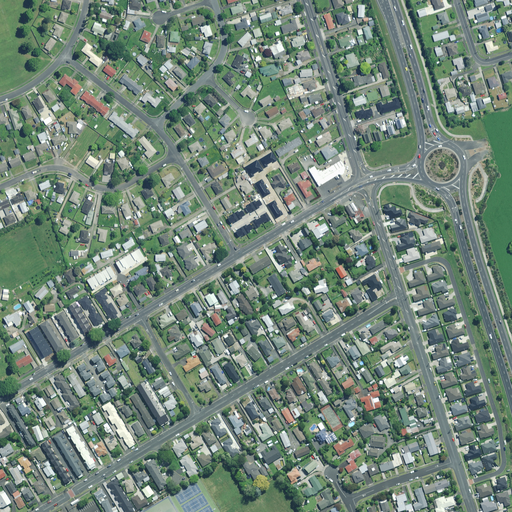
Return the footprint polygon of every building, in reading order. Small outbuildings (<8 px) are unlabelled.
[(71,1),(70,1),(69,0),(63,0),(62,9),(66,10),(66,9),(69,9),(71,1)] [(134,0),(130,0),(129,10),(127,10),(127,14),(137,15),(137,11),(140,11),(141,3),(134,3),(134,0)] [(331,0),(335,9),(343,6),(341,0),(331,0)] [(441,3),(440,0),(433,0),(432,0),(435,10),(445,7),(443,2),(441,3)] [(243,12),(240,1),(237,3),(238,6),(230,8),(233,15),(243,12)] [(290,5),(281,8),(281,6),(276,8),(277,10),(279,10),(280,11),(278,11),(279,15),(281,14),(282,16),(293,13),(290,5)] [(427,15),(425,9),(417,12),(419,18),(427,15)] [(114,16),(101,11),(98,18),(102,19),(102,21),(107,23),(108,20),(112,22),(114,16)] [(69,14),(61,12),(58,21),(64,23),(67,16),(68,16),(69,14)] [(351,21),(349,14),(347,15),(346,13),(344,14),(343,12),(336,15),(339,24),(341,24),(342,25),(349,23),(349,22),(351,21)] [(449,22),(446,12),(437,15),(439,20),(441,19),(442,25),(449,22)] [(490,19),(487,12),(481,14),(480,13),(475,14),(478,23),(490,19)] [(334,28),(330,13),(324,15),(328,30),(334,28)] [(272,20),(270,14),(259,17),(261,24),(272,20)] [(205,22),(203,15),(191,20),(193,26),(199,24),(199,26),(202,25),(201,23),(205,22)] [(142,22),(140,18),(133,22),(136,27),(134,29),(136,31),(146,26),(143,21),(142,22)] [(246,21),(245,18),(241,19),(242,22),(235,25),(237,30),(244,28),(244,29),(249,28),(248,25),(250,25),(249,20),(246,21)] [(298,29),(295,19),(291,21),(291,23),(281,27),(283,34),(298,29)] [(501,27),(499,20),(493,21),(494,24),(495,24),(496,28),(501,27)] [(101,25),(95,22),(92,31),(94,32),(93,34),(96,35),(97,33),(102,35),(105,29),(100,27),(101,25)] [(64,28),(55,24),(53,28),(55,29),(53,35),(59,38),(64,28)] [(212,35),(209,25),(200,27),(202,33),(204,32),(205,37),(212,35)] [(486,25),(483,26),(483,28),(479,29),(480,33),(481,33),(483,39),(490,37),(486,25)] [(372,38),(369,27),(363,29),(366,40),(372,38)] [(262,36),(259,28),(252,31),(255,38),(262,36)] [(151,34),(144,31),(140,40),(149,44),(151,38),(150,38),(151,34)] [(449,37),(447,31),(432,36),(434,42),(449,37)] [(178,32),(170,32),(170,42),(179,43),(180,37),(178,36),(178,32)] [(252,37),(247,32),(237,42),(242,47),(247,43),(246,42),(252,37)] [(305,45),(302,36),(293,39),(293,41),(291,42),(293,48),(305,45)] [(351,40),(350,36),(338,40),(340,48),(346,46),(346,48),(356,45),(354,39),(351,40)] [(365,44),(362,36),(357,37),(359,46),(365,44)] [(56,42),(51,38),(46,44),(46,45),(44,48),(49,52),(56,42)] [(272,44),(272,46),(269,47),(275,59),(278,57),(279,59),(283,57),(282,56),(286,54),(279,40),(272,44)] [(494,46),(492,41),(485,43),(488,53),(499,49),(497,45),(494,46)] [(213,44),(205,42),(203,48),(204,48),(203,53),(209,55),(213,44)] [(458,48),(456,43),(446,47),(450,56),(457,54),(455,49),(458,48)] [(92,48),(87,44),(81,51),(90,58),(89,60),(98,67),(103,61),(89,51),(92,48)] [(191,50),(187,47),(180,52),(187,57),(191,50)] [(443,55),(440,47),(434,49),(437,57),(443,55)] [(311,58),(307,51),(304,52),(303,51),(297,53),(298,55),(296,56),(298,60),(296,61),(298,65),(302,63),(301,62),(311,58)] [(149,60),(142,53),(136,58),(138,60),(136,62),(137,63),(138,62),(143,66),(149,60)] [(356,61),(353,53),(345,56),(347,63),(346,64),(347,69),(359,65),(358,60),(356,61)] [(244,58),(237,55),(235,61),(234,61),(232,66),(239,69),(244,58)] [(200,61),(195,57),(189,62),(186,59),(184,62),(187,64),(186,65),(191,70),(200,61)] [(465,68),(462,57),(452,60),(454,65),(456,65),(458,70),(465,68)] [(173,66),(167,61),(164,65),(169,70),(173,66)] [(390,77),(385,62),(378,64),(380,72),(381,72),(383,79),(390,77)] [(278,73),(275,64),(259,69),(261,74),(263,73),(264,76),(266,75),(267,76),(278,73)] [(116,71),(107,65),(103,71),(112,77),(116,71)] [(167,70),(163,65),(159,69),(163,73),(167,70)] [(187,74),(178,67),(173,72),(182,80),(187,74)] [(313,77),(312,69),(301,70),(301,73),(300,73),(300,78),(313,77)] [(234,76),(230,71),(223,78),(231,86),(233,84),(230,80),(234,76)] [(511,78),(511,73),(511,71),(501,74),(504,84),(509,82),(508,80),(511,78)] [(72,80),(65,74),(58,83),(64,87),(66,84),(72,88),(70,92),(75,96),(82,87),(77,84),(78,82),(73,79),(72,80)] [(127,88),(131,90),(134,92),(133,93),(137,95),(142,88),(140,86),(140,87),(125,75),(119,82),(123,84),(123,83),(128,87),(127,88)] [(367,83),(365,79),(363,79),(362,77),(360,78),(360,75),(352,77),(354,83),(351,83),(353,87),(367,83)] [(365,79),(367,83),(367,84),(375,82),(374,76),(365,79)] [(497,83),(495,77),(487,79),(490,88),(499,86),(498,83),(497,83)] [(178,87),(169,78),(164,83),(173,92),(178,87)] [(292,84),(290,78),(286,80),(285,79),(282,80),(284,87),(292,84)] [(316,83),(315,79),(302,84),(304,89),(308,88),(309,93),(315,91),(315,89),(316,89),(315,84),(316,83)] [(478,85),(477,82),(472,84),(476,95),(484,93),(483,88),(484,87),(482,83),(478,85)] [(256,95),(248,86),(240,94),(244,97),(246,95),(251,99),(256,95)] [(390,95),(387,86),(379,88),(382,97),(390,95)] [(458,88),(460,97),(471,94),(469,88),(467,88),(467,86),(464,87),(464,86),(458,88)] [(456,96),(454,89),(449,90),(448,89),(444,90),(447,99),(456,96)] [(56,99),(49,90),(43,94),(49,103),(53,99),(54,101),(56,99)] [(95,110),(98,112),(101,114),(104,117),(108,111),(110,108),(106,105),(105,106),(103,105),(104,104),(98,99),(97,101),(95,99),(95,98),(91,95),(91,96),(88,94),(89,93),(86,90),(80,98),(83,101),(83,100),(86,102),(85,102),(88,104),(96,110),(95,110)] [(378,99),(376,91),(366,94),(369,102),(378,99)] [(152,96),(147,92),(141,100),(145,103),(147,100),(151,104),(155,108),(161,100),(157,97),(155,100),(151,97),(152,96)] [(321,100),(319,94),(308,97),(310,104),(321,100)] [(217,103),(209,95),(204,100),(208,105),(209,104),(212,108),(217,103)] [(363,98),(362,95),(352,98),(355,107),(366,103),(365,98),(363,98)] [(43,101),(40,96),(35,99),(35,100),(32,101),(38,111),(44,108),(41,102),(43,101)] [(273,102),(269,96),(259,101),(263,107),(273,102)] [(484,104),(483,105),(482,102),(481,97),(476,99),(479,110),(486,108),(485,104),(484,104)] [(451,108),(449,102),(445,103),(448,113),(454,111),(453,107),(451,108)] [(478,111),(475,102),(470,104),(473,113),(478,111)] [(206,108),(201,103),(194,109),(199,115),(206,108)] [(33,117),(27,105),(22,107),(23,109),(21,110),(26,120),(33,117)] [(279,113),(275,106),(265,112),(269,118),(279,113)] [(326,112),(322,106),(315,110),(314,108),(311,111),(315,118),(326,112)] [(464,112),(463,106),(455,109),(457,115),(464,112)] [(13,112),(12,109),(8,111),(15,130),(18,129),(19,131),(23,129),(21,123),(18,124),(16,119),(19,118),(17,111),(13,112)] [(375,118),(372,109),(366,111),(369,120),(375,118)] [(307,118),(303,111),(298,114),(302,120),(307,118)] [(118,114),(114,112),(109,119),(133,138),(139,131),(135,128),(134,130),(131,128),(132,126),(129,124),(128,125),(123,121),(124,119),(121,117),(119,118),(116,116),(118,114)] [(196,123),(189,114),(183,118),(187,124),(188,124),(190,127),(196,123)] [(231,119),(226,114),(218,121),(225,128),(229,124),(228,123),(231,119)] [(52,121),(50,117),(43,121),(46,125),(52,121)] [(83,125),(85,123),(79,118),(76,122),(67,122),(67,127),(69,127),(69,134),(80,134),(83,129),(85,126),(83,125)] [(293,125),(289,118),(277,124),(281,131),(293,125)] [(327,123),(324,119),(318,123),(319,126),(321,124),(324,129),(328,127),(326,124),(327,123)] [(403,128),(401,120),(395,121),(397,129),(403,128)] [(184,130),(179,124),(173,128),(181,138),(186,134),(184,131),(184,130)] [(391,126),(390,125),(386,126),(389,136),(395,134),(393,126),(391,126)] [(268,130),(265,126),(259,130),(264,139),(272,135),(269,130),(268,130)] [(236,136),(233,130),(224,135),(228,143),(233,140),(232,139),(236,136)] [(48,139),(45,132),(37,135),(41,144),(35,147),(39,157),(44,155),(42,151),(48,148),(45,140),(48,139)] [(331,137),(328,132),(321,135),(323,137),(316,141),(319,147),(327,142),(327,143),(331,141),(330,138),(331,137)] [(382,140),(380,132),(374,133),(376,142),(382,140)] [(258,141),(254,133),(250,136),(251,138),(245,142),(248,147),(258,141)] [(372,142),(369,133),(363,135),(365,143),(372,142)] [(65,141),(63,134),(51,139),(54,146),(65,141)] [(157,152),(143,136),(138,141),(147,151),(144,153),(148,159),(157,152)] [(303,144),(299,137),(275,151),(279,158),(303,144)] [(203,150),(197,141),(188,147),(192,153),(197,150),(198,152),(203,150)] [(244,152),(240,145),(236,147),(237,149),(231,153),(234,159),(244,152)] [(85,152),(76,146),(72,153),(80,159),(85,152)] [(331,152),(328,146),(321,151),(326,160),(338,153),(336,149),(331,152)] [(35,158),(32,151),(22,155),(25,162),(35,158)] [(99,162),(90,156),(85,162),(94,169),(99,162)] [(21,164),(18,157),(9,161),(12,168),(21,164)] [(131,167),(125,157),(121,160),(121,159),(117,161),(122,171),(126,168),(126,169),(131,167)] [(209,163),(205,157),(198,161),(202,167),(209,163)] [(267,174),(266,171),(271,168),(267,162),(264,164),(260,157),(255,160),(263,173),(259,175),(262,178),(267,174)] [(314,166),(308,169),(318,186),(338,174),(347,176),(348,170),(345,167),(340,160),(318,173),(314,166)] [(301,169),(297,162),(288,167),(292,174),(301,169)] [(113,164),(105,163),(103,175),(108,175),(108,174),(112,174),(113,168),(112,168),(113,164)] [(226,170),(222,164),(214,169),(212,166),(207,169),(212,178),(226,170)] [(309,177),(306,171),(300,174),(303,180),(309,177)] [(229,175),(227,172),(218,178),(220,181),(229,175)] [(174,179),(171,173),(161,179),(166,187),(173,183),(172,181),(174,179)] [(282,179),(283,179),(283,177),(281,179),(278,174),(272,178),(274,181),(270,184),(274,189),(279,186),(285,188),(287,182),(283,181),(282,179)] [(311,185),(308,180),(302,184),(301,181),(297,184),(306,198),(312,195),(310,191),(307,192),(305,189),(311,185)] [(51,186),(49,181),(39,185),(41,191),(51,186)] [(253,190),(248,181),(241,186),(242,187),(240,188),(243,192),(244,191),(246,195),(253,190)] [(64,184),(57,182),(54,192),(63,194),(65,189),(63,188),(64,184)] [(219,182),(217,182),(211,185),(217,195),(223,191),(220,186),(222,185),(221,183),(219,182)] [(154,195),(149,186),(141,191),(146,200),(154,195)] [(185,196),(179,187),(172,191),(178,200),(185,196)] [(30,194),(29,190),(24,192),(28,201),(36,198),(34,193),(30,194)] [(80,194),(74,191),(69,201),(77,205),(80,201),(77,200),(80,194)] [(24,200),(21,192),(17,194),(18,197),(11,199),(13,205),(24,200)] [(267,197),(264,192),(260,194),(261,197),(255,200),(259,206),(269,201),(266,197),(267,197)] [(296,199),(292,192),(289,194),(289,195),(283,199),(290,210),(295,207),(292,202),(296,199)] [(145,206),(139,197),(133,201),(136,206),(137,206),(139,210),(145,206)] [(232,207),(226,197),(220,200),(226,210),(232,207)] [(349,216),(352,214),(353,216),(356,214),(358,217),(362,215),(360,212),(358,209),(357,209),(350,198),(341,204),(349,216)] [(10,207),(7,200),(0,203),(0,209),(0,211),(10,207)] [(88,215),(90,211),(93,203),(86,200),(81,212),(88,215)] [(190,205),(188,201),(179,206),(178,211),(179,214),(182,212),(185,216),(191,213),(187,206),(190,205)] [(285,210),(280,201),(274,204),(272,202),(269,204),(272,211),(274,210),(275,213),(280,210),(281,212),(285,210)] [(28,211),(24,202),(19,204),(22,213),(28,211)] [(132,215),(127,203),(120,206),(125,218),(132,215)] [(390,208),(388,204),(383,206),(384,209),(383,209),(384,214),(386,213),(387,214),(388,214),(390,219),(402,215),(401,210),(396,211),(395,206),(390,208)] [(174,213),(171,208),(164,212),(168,219),(171,218),(170,216),(174,213)] [(246,214),(243,208),(237,211),(241,217),(246,214)] [(90,211),(88,215),(84,223),(90,226),(94,216),(93,215),(94,213),(90,211)] [(429,220),(410,212),(408,217),(411,218),(409,222),(419,227),(421,223),(425,225),(426,225),(429,220)] [(17,221),(13,213),(4,217),(8,225),(17,221)] [(266,217),(264,213),(258,216),(257,214),(251,217),(257,227),(261,225),(259,221),(266,217)] [(336,221),(333,216),(329,219),(334,228),(347,221),(344,216),(336,221)] [(251,226),(246,217),(244,219),(244,218),(241,219),(243,222),(237,225),(241,232),(245,229),(246,231),(249,228),(248,227),(251,226)] [(71,224),(64,220),(62,225),(64,225),(63,228),(61,227),(59,231),(67,235),(69,231),(67,230),(68,227),(69,228),(71,224)] [(208,226),(204,220),(194,226),(198,232),(208,226)] [(163,226),(161,221),(148,226),(150,232),(152,231),(153,233),(157,232),(156,229),(163,226)] [(329,231),(324,224),(312,231),(317,239),(320,238),(321,239),(325,237),(323,234),(329,231)] [(192,236),(188,228),(179,234),(182,239),(187,236),(188,238),(192,236)] [(357,232),(355,228),(349,232),(351,236),(350,236),(351,238),(352,237),(355,242),(363,237),(361,234),(359,231),(357,232)] [(429,231),(428,228),(423,230),(424,236),(419,238),(421,243),(437,239),(435,234),(433,235),(432,230),(429,231)] [(107,231),(98,229),(97,234),(100,234),(98,241),(105,242),(107,231)] [(82,230),(80,239),(76,239),(75,242),(79,243),(80,242),(88,243),(89,239),(87,239),(88,231),(82,230)] [(169,238),(167,233),(158,237),(162,246),(169,243),(167,239),(169,238)] [(311,245),(306,238),(302,241),(301,240),(297,242),(302,251),(311,245)] [(135,244),(132,239),(122,245),(125,250),(135,244)] [(193,245),(190,239),(185,242),(187,245),(188,248),(193,245)] [(217,248),(213,241),(200,249),(206,260),(210,258),(207,253),(217,248)] [(442,248),(439,241),(421,247),(423,253),(427,252),(428,253),(442,248)] [(354,254),(347,243),(344,245),(345,246),(343,247),(350,257),(354,254)] [(368,253),(363,244),(355,248),(357,251),(355,253),(357,256),(359,255),(360,257),(368,253)] [(113,256),(111,249),(108,250),(108,251),(100,253),(102,259),(113,256)] [(196,254),(194,250),(184,256),(186,260),(188,263),(192,261),(193,262),(197,260),(194,255),(196,254)] [(280,264),(287,260),(282,250),(275,254),(280,264)] [(136,263),(132,256),(122,263),(125,268),(127,267),(127,268),(136,263)] [(272,263),(267,256),(248,267),(253,275),(272,263)] [(373,257),(370,256),(366,258),(365,260),(368,266),(366,267),(367,270),(375,266),(373,263),(375,262),(373,257)] [(317,263),(314,258),(308,262),(309,264),(306,266),(309,272),(321,265),(319,262),(317,263)] [(161,270),(157,263),(153,266),(160,279),(166,275),(168,279),(173,276),(167,267),(161,270)] [(94,269),(91,264),(81,270),(84,275),(94,269)] [(347,275),(341,266),(335,269),(341,279),(347,275)] [(438,268),(438,266),(432,268),(434,273),(426,276),(428,282),(444,277),(441,267),(438,268)] [(148,274),(144,267),(136,272),(137,274),(129,279),(132,284),(139,280),(148,274)] [(301,276),(298,269),(293,272),(292,271),(288,273),(294,283),(298,280),(297,278),(301,276)] [(74,274),(71,270),(64,274),(70,285),(77,281),(73,274),(74,274)] [(111,278),(106,270),(97,275),(102,283),(103,283),(104,285),(108,282),(107,280),(111,278)] [(420,274),(419,272),(414,273),(415,280),(408,282),(410,288),(425,283),(422,273),(420,274)] [(285,293),(275,274),(267,278),(278,297),(285,293)] [(376,278),(374,274),(361,282),(363,285),(367,283),(369,286),(370,286),(372,290),(377,287),(378,290),(382,288),(378,282),(377,282),(375,279),(376,278)] [(156,284),(151,277),(145,280),(152,291),(157,288),(155,285),(156,284)] [(328,292),(325,279),(318,281),(319,285),(313,287),(315,294),(323,292),(323,293),(328,292)] [(239,287),(235,281),(228,285),(232,290),(230,292),(232,296),(239,292),(237,288),(239,287)] [(448,291),(445,281),(440,283),(439,282),(435,284),(435,285),(431,286),(434,293),(441,291),(442,293),(448,291)] [(122,289),(119,284),(109,290),(114,297),(123,292),(121,289),(122,289)] [(146,291),(142,284),(137,287),(137,286),(133,289),(138,297),(146,291)] [(310,294),(306,285),(300,288),(302,293),(304,292),(306,296),(310,294)] [(49,292),(43,286),(34,296),(37,298),(38,297),(41,300),(49,292)] [(79,291),(76,286),(66,292),(70,300),(74,298),(74,299),(78,296),(76,293),(79,291)] [(425,291),(423,286),(416,289),(418,294),(412,296),(414,302),(430,297),(428,291),(425,291)] [(99,306),(100,305),(108,320),(111,318),(112,320),(117,317),(116,314),(117,313),(111,303),(108,305),(106,300),(108,299),(105,293),(107,292),(105,288),(100,290),(101,291),(97,293),(94,295),(95,297),(94,297),(99,306)] [(255,288),(253,289),(252,288),(244,292),(250,301),(260,295),(255,288)] [(361,295),(358,289),(351,294),(354,300),(352,301),(354,305),(363,301),(360,296),(361,295)] [(222,305),(228,302),(222,291),(216,295),(222,305)] [(210,295),(209,293),(204,296),(210,306),(218,302),(213,294),(210,295)] [(129,302),(124,294),(117,298),(118,299),(115,300),(122,311),(126,308),(124,305),(129,302)] [(241,311),(242,310),(243,312),(244,312),(247,317),(254,313),(246,300),(245,300),(242,295),(237,298),(240,303),(238,305),(241,311)] [(446,300),(444,295),(438,297),(439,299),(437,300),(440,309),(455,304),(454,299),(448,301),(447,299),(446,300)] [(78,301),(85,312),(88,310),(90,315),(89,316),(91,320),(95,327),(103,322),(98,313),(97,314),(93,306),(93,305),(90,300),(90,301),(87,296),(78,301)] [(331,301),(328,296),(323,300),(325,304),(331,301)] [(353,306),(348,298),(341,303),(340,301),(336,304),(341,313),(353,306)] [(282,304),(279,300),(275,303),(272,305),(274,309),(282,304)] [(323,308),(318,300),(312,303),(317,311),(323,308)] [(429,303),(428,300),(423,302),(425,308),(417,311),(419,316),(435,311),(432,302),(429,303)] [(34,310),(28,301),(23,304),(29,313),(34,310)] [(203,313),(197,302),(190,306),(196,317),(203,313)] [(284,314),(285,315),(295,309),(293,305),(291,307),(288,303),(278,309),(282,315),(284,314)] [(228,308),(226,305),(223,308),(224,310),(226,309),(229,314),(225,316),(228,321),(237,316),(231,306),(228,308)] [(77,312),(74,307),(66,311),(70,317),(77,312)] [(457,314),(455,309),(452,310),(452,309),(447,310),(448,312),(443,313),(446,322),(451,320),(451,321),(457,320),(455,315),(457,314)] [(188,317),(184,310),(175,315),(179,322),(188,317)] [(333,312),(331,310),(322,315),(326,322),(331,319),(330,318),(333,316),(331,313),(333,312)] [(22,314),(21,312),(18,314),(16,312),(9,316),(9,315),(3,318),(8,327),(14,323),(16,327),(19,325),(18,323),(21,320),(19,316),(22,314)] [(69,321),(64,313),(60,315),(65,323),(69,321)] [(222,323),(216,313),(210,317),(216,326),(222,323)] [(305,322),(300,313),(296,316),(304,331),(305,331),(307,333),(315,328),(312,322),(310,323),(308,320),(305,322)] [(37,321),(33,314),(28,318),(30,321),(28,322),(30,324),(31,323),(32,325),(37,321)] [(168,319),(165,314),(159,317),(160,319),(159,322),(161,325),(159,326),(162,329),(176,321),(173,316),(168,319)] [(440,325),(437,314),(431,316),(432,319),(428,319),(429,321),(427,321),(427,322),(423,323),(424,329),(440,325)] [(273,325),(267,315),(262,318),(268,328),(267,329),(269,333),(274,330),(271,326),(273,325)] [(295,325),(292,318),(283,323),(287,330),(295,325)] [(50,324),(48,320),(39,325),(56,353),(63,348),(57,337),(55,338),(55,336),(56,336),(49,325),(50,324)] [(86,325),(83,320),(78,323),(78,322),(74,324),(79,333),(85,329),(84,326),(86,325)] [(252,324),(249,320),(245,322),(253,336),(255,335),(256,337),(258,336),(256,334),(258,333),(257,331),(261,329),(259,327),(261,326),(257,320),(252,324)] [(387,326),(384,320),(369,329),(373,335),(387,326)] [(216,332),(205,323),(201,328),(211,337),(216,332)] [(456,329),(454,324),(448,326),(448,329),(446,329),(449,339),(464,334),(462,328),(457,330),(457,328),(456,329)] [(170,330),(168,331),(168,333),(171,336),(167,338),(170,342),(174,339),(176,341),(183,337),(176,325),(170,329),(170,330)] [(75,336),(71,327),(64,330),(66,335),(64,336),(66,340),(75,336)] [(245,328),(240,331),(243,337),(248,333),(245,328)] [(299,333),(300,332),(297,328),(286,334),(289,340),(290,339),(292,342),(296,340),(295,338),(300,335),(299,333)] [(398,335),(394,328),(388,332),(387,329),(384,331),(389,340),(398,335)] [(437,336),(435,330),(427,332),(430,339),(428,339),(430,345),(444,341),(442,335),(437,336)] [(37,341),(32,332),(27,335),(30,340),(29,340),(31,345),(37,341)] [(194,336),(193,334),(189,336),(191,338),(190,339),(192,343),(193,342),(197,347),(203,344),(198,334),(194,336)] [(223,337),(224,339),(228,346),(234,343),(231,336),(228,337),(227,335),(223,337)] [(280,338),(279,336),(272,340),(277,349),(286,344),(282,337),(280,338)] [(378,342),(375,336),(369,340),(372,345),(378,342)] [(142,344),(138,337),(130,341),(135,349),(142,344)] [(219,338),(211,342),(215,348),(214,348),(218,355),(224,351),(226,350),(219,338)] [(49,349),(43,339),(39,341),(42,345),(36,349),(41,357),(46,354),(45,352),(49,349)] [(460,345),(458,339),(452,341),(453,343),(450,344),(454,354),(469,348),(467,342),(460,345)] [(25,344),(22,340),(9,347),(13,353),(22,348),(21,346),(25,344)] [(272,349),(267,340),(263,343),(262,341),(258,343),(266,357),(271,354),(269,351),(272,349)] [(361,345),(358,340),(354,342),(363,356),(370,352),(365,343),(361,345)] [(402,347),(399,342),(395,344),(393,341),(379,349),(382,354),(390,349),(392,353),(402,347)] [(191,351),(186,343),(181,346),(180,345),(176,347),(179,351),(173,355),(176,360),(191,351)] [(240,348),(238,343),(234,345),(235,346),(228,349),(230,353),(240,348)] [(444,350),(442,344),(435,347),(437,352),(432,354),(433,360),(449,354),(448,349),(444,350)] [(130,353),(125,345),(119,348),(120,349),(116,351),(120,358),(130,353)] [(361,356),(355,346),(345,352),(348,357),(350,355),(354,360),(361,356)] [(261,356),(252,347),(246,352),(255,362),(261,356)] [(204,352),(202,350),(198,352),(206,367),(211,365),(209,361),(213,359),(208,350),(204,352)] [(470,357),(469,352),(458,356),(459,360),(456,362),(458,367),(471,363),(469,358),(470,357)] [(112,360),(109,354),(103,357),(109,367),(117,362),(115,359),(112,360)] [(409,359),(407,354),(395,361),(396,363),(395,364),(396,366),(398,365),(399,367),(407,363),(406,361),(409,359)] [(33,362),(29,355),(15,363),(19,369),(24,366),(24,367),(33,362)] [(98,372),(106,368),(103,364),(101,360),(98,355),(91,359),(94,364),(96,363),(98,366),(96,368),(98,372)] [(140,358),(138,355),(134,358),(138,364),(143,360),(141,358),(140,358)] [(247,362),(243,355),(236,359),(241,368),(245,366),(244,364),(247,362)] [(340,362),(337,356),(334,358),(332,355),(326,359),(331,368),(337,365),(336,363),(340,362)] [(197,359),(195,356),(186,361),(188,364),(183,367),(186,372),(201,363),(198,359),(197,359)] [(447,363),(445,358),(438,360),(440,367),(436,368),(438,374),(449,371),(448,369),(452,368),(450,362),(447,363)] [(155,371),(147,359),(141,363),(149,375),(155,371)] [(314,365),(313,363),(309,365),(317,379),(323,376),(316,364),(314,365)] [(84,369),(86,368),(84,364),(77,367),(79,372),(81,376),(82,377),(84,381),(91,377),(89,372),(86,374),(84,369)] [(412,371),(408,364),(399,369),(403,375),(406,373),(406,374),(412,371)] [(227,382),(216,365),(210,368),(220,385),(222,384),(222,385),(227,382)] [(386,374),(381,365),(375,368),(380,377),(386,374)] [(467,380),(475,378),(474,377),(477,376),(476,370),(471,372),(470,369),(469,369),(468,366),(461,368),(463,374),(459,375),(461,380),(462,379),(463,381),(467,379),(467,380)] [(365,370),(364,367),(360,370),(363,375),(363,374),(368,382),(374,379),(368,368),(365,370)] [(208,375),(204,368),(199,371),(201,374),(199,375),(202,379),(208,375)] [(110,375),(107,370),(100,374),(103,379),(105,378),(107,382),(105,383),(108,388),(115,383),(113,379),(110,375)] [(393,377),(394,379),(401,375),(398,370),(394,373),(395,375),(393,376),(393,377)] [(79,406),(61,373),(54,377),(56,381),(54,382),(58,389),(60,388),(64,393),(62,394),(66,402),(68,400),(71,406),(69,407),(69,410),(70,411),(79,406)] [(76,377),(73,373),(67,377),(80,398),(85,395),(75,378),(76,377)] [(310,377),(307,373),(302,376),(305,382),(304,383),(305,386),(307,385),(310,391),(315,388),(312,383),(314,382),(311,377),(310,377)] [(453,379),(451,373),(444,375),(446,381),(440,383),(442,389),(458,384),(456,378),(453,379)] [(129,387),(123,376),(118,379),(124,390),(129,387)] [(163,380),(162,378),(161,376),(154,380),(156,382),(152,384),(156,390),(159,388),(160,390),(166,386),(163,380)] [(307,391),(298,377),(293,379),(294,382),(291,384),(298,396),(307,391)] [(394,379),(393,377),(391,378),(390,377),(387,379),(386,378),(383,379),(388,388),(397,383),(394,379)] [(331,390),(324,378),(319,381),(327,396),(332,393),(330,391),(331,390)] [(354,384),(351,378),(341,384),(345,390),(354,384)] [(94,385),(96,384),(93,379),(86,383),(88,386),(89,388),(91,392),(94,397),(101,393),(98,388),(96,389),(94,385)] [(211,389),(207,381),(198,386),(201,391),(204,389),(206,392),(211,389)] [(474,387),(473,382),(465,384),(467,390),(464,391),(466,396),(477,393),(482,391),(480,386),(474,387)] [(408,395),(416,392),(415,390),(416,390),(414,383),(404,386),(406,392),(407,392),(408,395)] [(56,396),(50,386),(43,390),(48,397),(50,396),(51,399),(56,396)] [(169,390),(167,386),(158,391),(160,396),(169,390)] [(280,399),(273,386),(270,388),(271,389),(268,392),(273,400),(275,399),(276,401),(280,399)] [(105,395),(104,393),(99,396),(103,403),(106,401),(108,400),(112,398),(117,395),(113,388),(108,391),(109,393),(105,395)] [(452,390),(452,388),(445,390),(449,402),(462,397),(460,393),(458,393),(456,388),(452,390)] [(298,401),(290,389),(283,394),(290,404),(293,402),(294,403),(298,401)] [(374,403),(373,399),(375,398),(375,397),(380,396),(378,390),(370,393),(368,394),(368,396),(360,398),(362,402),(365,401),(366,404),(365,405),(366,411),(382,407),(380,401),(374,403)] [(328,402),(321,391),(317,394),(320,398),(319,399),(323,405),(328,402)] [(404,397),(401,391),(396,394),(392,396),(395,402),(404,397)] [(155,424),(137,393),(130,397),(137,409),(138,408),(142,416),(141,416),(148,428),(155,424)] [(177,404),(172,395),(169,397),(170,400),(163,404),(168,412),(176,407),(174,405),(177,404)] [(424,404),(421,395),(415,397),(418,406),(424,404)] [(471,411),(486,406),(484,400),(479,401),(477,396),(470,399),(471,404),(469,405),(471,411)] [(34,401),(35,403),(39,409),(46,405),(42,398),(41,397),(38,399),(37,397),(35,399),(36,400),(34,401)] [(272,408),(265,397),(258,402),(264,411),(267,409),(270,414),(274,411),(272,408)] [(63,408),(57,398),(50,402),(55,410),(56,409),(58,411),(63,408)] [(357,407),(352,398),(346,401),(348,404),(343,407),(350,418),(355,416),(351,410),(357,407)] [(341,403),(338,399),(330,403),(333,408),(341,403)] [(310,410),(305,401),(301,403),(306,412),(310,410)] [(111,405),(109,402),(102,407),(104,411),(106,410),(110,416),(108,417),(112,425),(114,424),(118,429),(116,431),(120,438),(122,437),(129,448),(135,444),(132,439),(133,439),(129,432),(128,433),(124,426),(125,425),(121,419),(120,419),(116,413),(117,412),(112,405),(111,405)] [(166,419),(164,417),(163,415),(165,414),(164,412),(165,412),(164,409),(163,409),(159,402),(152,406),(154,411),(155,410),(160,418),(158,419),(160,423),(166,419)] [(31,413),(25,403),(17,407),(22,416),(27,413),(28,415),(31,413)] [(23,431),(25,436),(24,436),(29,445),(30,444),(32,447),(35,444),(29,433),(12,404),(6,407),(13,419),(15,418),(17,422),(16,423),(21,432),(23,431)] [(133,414),(127,404),(121,408),(127,418),(133,414)] [(460,407),(459,404),(450,407),(454,417),(468,411),(466,405),(460,407)] [(251,408),(249,406),(245,408),(247,411),(248,410),(254,420),(258,418),(257,415),(258,414),(253,406),(251,408)] [(398,409),(403,423),(414,419),(413,416),(408,418),(404,407),(398,409)] [(427,416),(425,407),(416,410),(419,418),(427,416)] [(300,416),(296,408),(290,411),(295,419),(300,416)] [(294,420),(287,409),(281,412),(288,424),(294,420)] [(490,419),(488,410),(478,413),(479,414),(474,416),(477,423),(490,419)] [(67,417),(64,411),(57,415),(62,423),(63,422),(65,424),(70,421),(68,419),(71,418),(69,416),(67,417)] [(93,419),(94,420),(93,421),(95,424),(96,423),(97,425),(104,422),(98,412),(92,416),(91,416),(90,415),(88,416),(91,420),(93,419)] [(238,421),(235,415),(232,417),(231,416),(228,418),(235,429),(233,430),(237,435),(241,432),(238,428),(244,425),(241,419),(238,421)] [(382,418),(380,415),(373,419),(380,431),(389,426),(384,417),(382,418)] [(87,421),(89,420),(87,416),(84,417),(86,421),(79,425),(84,434),(88,432),(86,428),(89,427),(87,421)] [(55,425),(50,417),(44,421),(50,431),(55,428),(53,426),(55,425)] [(464,420),(464,417),(457,419),(459,424),(454,425),(456,431),(471,427),(469,419),(464,420)] [(283,429),(277,418),(271,422),(274,426),(272,427),(274,431),(276,430),(277,432),(283,429)] [(401,430),(403,437),(410,435),(410,434),(412,433),(412,434),(418,432),(414,419),(403,423),(404,427),(409,425),(410,427),(401,430)] [(226,430),(220,421),(213,425),(219,435),(218,435),(222,443),(226,441),(225,439),(231,435),(230,433),(231,432),(229,429),(226,430)] [(145,433),(138,422),(132,426),(135,431),(134,432),(138,438),(145,433)] [(114,436),(115,435),(112,431),(107,423),(103,426),(105,428),(104,429),(107,434),(110,432),(111,435),(104,440),(110,451),(115,448),(114,447),(117,445),(116,441),(114,436)] [(273,435),(266,423),(260,427),(264,434),(259,436),(262,441),(273,435)] [(326,430),(321,423),(317,425),(321,432),(315,436),(320,443),(325,440),(328,445),(337,439),(333,434),(328,437),(325,431),(326,430)] [(375,433),(369,424),(364,427),(364,426),(358,429),(364,440),(375,433)] [(487,430),(486,425),(479,426),(480,431),(478,432),(480,439),(491,436),(491,435),(494,434),(493,428),(487,430)] [(41,432),(38,426),(32,428),(34,435),(35,435),(38,442),(43,440),(43,439),(48,437),(46,430),(41,432)] [(95,466),(94,463),(92,458),(91,459),(88,455),(89,454),(87,450),(86,451),(84,447),(85,446),(82,442),(81,442),(79,439),(80,438),(78,434),(76,435),(74,431),(75,430),(73,426),(67,429),(66,430),(69,436),(70,435),(71,437),(70,438),(74,444),(75,444),(76,446),(75,446),(79,452),(80,452),(81,453),(80,454),(84,461),(85,460),(85,462),(89,470),(90,469),(91,471),(96,468),(95,466)] [(12,432),(8,427),(2,430),(3,432),(0,433),(0,440),(9,435),(8,434),(12,432)] [(305,439),(298,427),(293,431),(300,442),(305,439)] [(252,432),(249,428),(243,431),(246,436),(252,432)] [(211,437),(207,431),(202,434),(209,446),(216,441),(213,436),(211,437)] [(291,445),(285,431),(281,432),(282,434),(280,435),(285,448),(291,445)] [(69,450),(72,448),(70,444),(66,446),(65,444),(68,442),(66,438),(63,441),(61,437),(63,436),(61,432),(53,437),(59,447),(60,449),(63,454),(64,456),(77,477),(82,474),(80,470),(81,469),(79,466),(78,466),(76,463),(80,461),(78,458),(74,460),(72,457),(76,455),(73,450),(70,453),(69,450)] [(473,439),(472,432),(468,434),(467,433),(458,435),(461,445),(473,442),(473,439)] [(438,453),(431,433),(423,435),(430,456),(438,453)] [(203,444),(198,436),(192,440),(194,443),(190,446),(192,450),(203,444)] [(371,436),(370,446),(369,456),(378,457),(379,447),(384,448),(386,438),(371,436)] [(354,445),(351,439),(340,445),(339,443),(333,447),(339,456),(345,453),(343,451),(354,445)] [(496,450),(493,440),(489,442),(489,443),(481,445),(484,454),(496,450)] [(54,447),(51,442),(44,446),(45,448),(44,449),(48,457),(53,454),(51,450),(54,447)] [(102,442),(95,445),(95,446),(94,447),(91,442),(88,443),(91,449),(94,448),(98,457),(103,455),(103,456),(107,455),(105,451),(107,450),(102,442)] [(420,450),(417,442),(402,447),(405,454),(402,455),(406,464),(415,461),(413,457),(412,457),(410,453),(420,450)] [(14,451),(9,443),(0,448),(0,453),(3,458),(0,459),(0,460),(3,465),(8,462),(5,457),(14,451)] [(218,450),(215,445),(210,448),(213,453),(218,450)] [(282,457),(275,445),(271,448),(272,450),(267,453),(265,450),(258,454),(260,459),(263,458),(267,465),(282,457)] [(476,450),(474,445),(470,446),(471,450),(469,451),(469,453),(464,455),(466,461),(482,456),(479,449),(476,450)] [(189,454),(184,446),(181,448),(182,450),(176,453),(182,464),(188,461),(185,456),(189,454)] [(310,453),(308,447),(294,452),(297,458),(310,453)] [(46,459),(39,448),(30,454),(32,458),(35,456),(38,461),(40,460),(41,462),(46,459)] [(361,455),(358,450),(349,455),(350,458),(347,460),(349,465),(345,468),(348,473),(357,467),(353,461),(361,455)] [(403,465),(398,453),(392,455),(394,461),(379,466),(381,473),(394,468),(403,465)] [(206,456),(204,454),(197,458),(202,467),(210,463),(209,461),(212,460),(209,455),(206,456)] [(497,458),(496,454),(488,456),(482,458),(486,471),(492,469),(491,466),(493,466),(492,463),(494,463),(493,460),(497,458)] [(26,460),(23,456),(17,460),(21,467),(23,466),(24,469),(23,470),(26,474),(31,471),(29,467),(31,465),(27,459),(26,460)] [(157,466),(153,459),(144,465),(160,490),(164,488),(163,486),(166,484),(156,467),(157,466)] [(263,467),(258,460),(249,466),(247,462),(242,465),(248,475),(250,474),(254,481),(262,476),(262,477),(268,474),(263,467)] [(50,465),(48,461),(44,464),(45,466),(42,468),(48,477),(50,476),(51,478),(55,475),(49,466),(50,465)] [(318,466),(313,461),(304,469),(308,474),(318,466)] [(483,469),(481,461),(473,464),(473,463),(468,464),(471,475),(478,473),(477,471),(483,469)] [(380,472),(376,463),(366,467),(370,476),(380,472)] [(364,480),(362,474),(365,472),(368,470),(365,465),(358,468),(360,471),(351,474),(355,484),(364,480)] [(19,472),(16,467),(13,469),(12,468),(9,470),(16,482),(14,483),(16,486),(22,482),(20,480),(22,478),(19,472)] [(64,482),(71,478),(66,471),(65,471),(63,468),(57,472),(64,482)] [(300,475),(296,468),(292,471),(292,472),(287,475),(291,482),(296,479),(295,478),(300,475)] [(197,472),(196,469),(185,476),(188,480),(198,474),(197,472)] [(150,480),(145,471),(138,474),(138,473),(133,475),(137,483),(136,483),(139,487),(142,486),(140,482),(143,480),(144,483),(150,480)] [(317,480),(315,476),(309,479),(313,487),(310,489),(309,486),(301,490),(303,495),(305,494),(307,498),(312,494),(313,495),(317,493),(317,492),(322,489),(317,479),(317,480)] [(434,483),(437,491),(437,490),(438,493),(443,492),(442,489),(448,487),(448,485),(450,484),(448,479),(434,483)] [(134,491),(131,480),(127,481),(127,482),(124,482),(127,493),(134,491)] [(20,496),(21,496),(18,491),(17,491),(11,481),(5,485),(11,495),(12,494),(12,495),(15,499),(14,500),(17,506),(19,510),(25,506),(20,496)] [(45,491),(40,481),(33,485),(38,494),(45,491)] [(123,490),(121,492),(115,483),(109,487),(114,497),(119,494),(122,499),(123,499),(123,500),(128,498),(123,490)] [(437,491),(434,483),(423,487),(425,495),(437,491)] [(154,494),(148,486),(142,490),(147,498),(154,494)] [(34,498),(28,488),(21,492),(27,502),(34,498)] [(427,507),(421,488),(414,490),(416,497),(416,496),(419,503),(413,505),(415,511),(427,507)] [(111,509),(107,499),(104,500),(102,497),(105,495),(101,489),(93,494),(97,500),(100,504),(101,503),(103,508),(104,507),(105,511),(117,511),(118,511),(116,507),(111,509)] [(335,503),(328,489),(324,490),(321,493),(324,500),(317,503),(320,510),(335,503)] [(0,492),(0,507),(0,508),(3,508),(11,503),(4,491),(0,492)] [(407,501),(405,494),(396,497),(397,502),(397,503),(398,508),(397,508),(397,511),(398,511),(408,509),(408,511),(410,511),(413,511),(411,504),(404,506),(403,502),(407,501)] [(141,501),(138,495),(131,499),(137,510),(148,504),(145,498),(141,501)] [(455,505),(452,497),(444,499),(444,497),(433,500),(435,509),(435,511),(444,511),(444,509),(455,505)] [(121,511),(131,506),(127,500),(117,506),(120,511),(121,511)] [(492,502),(489,503),(488,501),(480,504),(483,511),(488,511),(497,509),(495,503),(492,504),(492,502)] [(386,511),(390,511),(387,502),(380,504),(382,511),(380,511),(386,511)]
